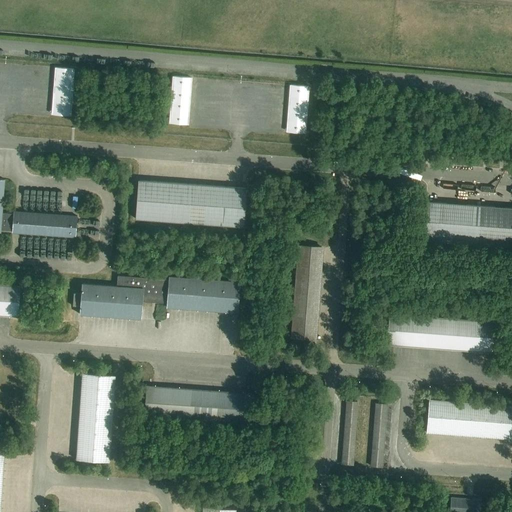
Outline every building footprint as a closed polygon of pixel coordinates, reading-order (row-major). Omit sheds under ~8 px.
[(73,70),(54,68),(51,114),(70,116),(73,70)] [(173,76),(169,123),(187,125),(191,78),(173,76)] [(287,132),(304,133),(308,86),(290,85),(287,132)] [(12,231),(12,233),(75,238),(77,216),(13,212),(13,214),(2,213),(4,180),(0,179),(0,231),(0,232),(1,230),(12,231)] [(246,188),(236,187),(138,180),(135,219),(243,227),(246,188)] [(511,207),(428,202),(426,202),(423,240),(511,246),(511,207)] [(293,337),(314,339),(321,247),(299,246),(293,337)] [(166,307),(237,313),(239,282),(169,276),(168,279),(117,276),(117,286),(82,284),(81,294),(73,293),(72,306),(80,307),(79,315),(141,319),(142,301),(167,303),(166,307)] [(0,314),(15,316),(17,316),(19,287),(0,285),(0,314)] [(387,344),(489,352),(491,352),(493,322),(389,315),(387,344)] [(76,460),(109,462),(115,376),(82,373),(76,460)] [(144,416),(193,419),(249,423),(251,394),(147,386),(144,416)] [(511,405),(429,399),(426,433),(511,439),(511,405)] [(347,401),(342,464),(352,465),(357,402),(347,401)] [(381,467),(386,404),(376,403),(371,466),(381,467)] [(449,511),(479,511),(480,500),(451,497),(449,511)]
